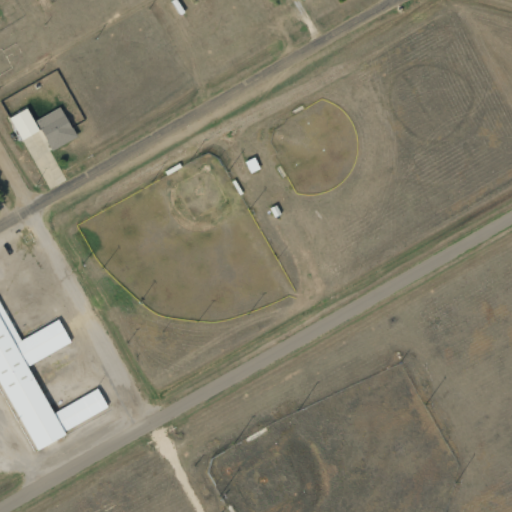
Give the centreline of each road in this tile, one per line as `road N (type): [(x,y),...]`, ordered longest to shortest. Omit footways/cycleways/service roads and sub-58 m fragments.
road 1 (residential): [(0,504),(511,215)]
road 2 (residential): [(395,0),(0,221)]
road 3 (residential): [(146,420),(0,155)]
